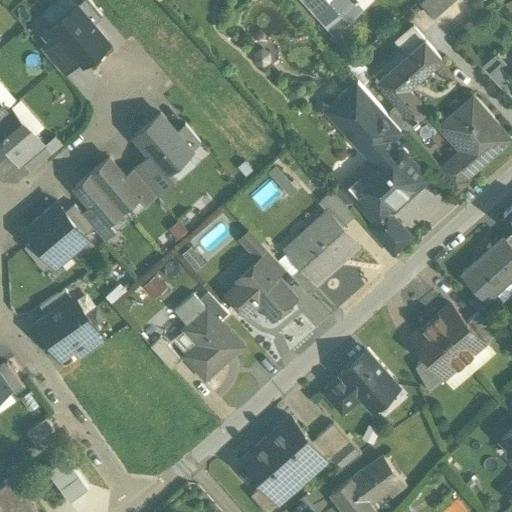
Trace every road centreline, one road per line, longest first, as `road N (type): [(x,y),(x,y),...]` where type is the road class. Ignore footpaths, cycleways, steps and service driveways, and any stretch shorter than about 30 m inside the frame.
road 1 (residential): [(511,180),(192,467)]
road 2 (residential): [(136,509),(0,318)]
road 3 (residential): [(0,210),(12,208),(146,81)]
